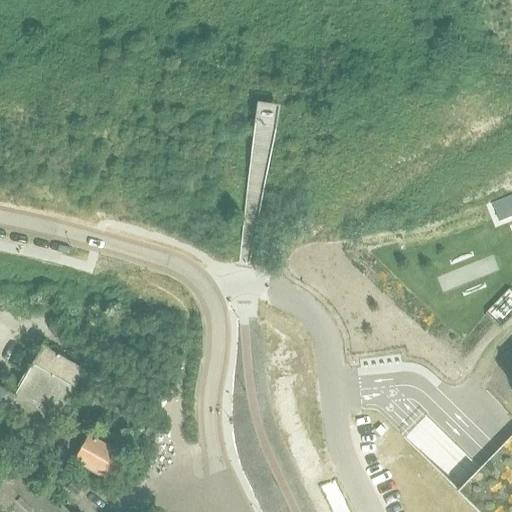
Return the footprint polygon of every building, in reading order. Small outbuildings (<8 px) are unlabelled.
[(511,217),(511,196),(493,204),(501,222),(511,217)] [(173,359),(185,336),(173,329),(160,352),(173,359)] [(0,418),(42,442),(43,440),(82,372),(41,348),(12,398),(0,418)] [(0,418),(12,398),(0,391),(0,418)] [(118,454),(124,444),(98,429),(91,440),(87,437),(79,452),(72,448),(74,444),(55,433),(49,444),(43,440),(42,442),(41,444),(106,481),(112,470),(116,469),(120,462),(118,458),(120,455),(118,454)] [(459,492),(458,493),(477,511),(511,511),(511,437),(490,460),(481,470),(480,471),(471,480),(459,492)] [(0,511),(63,511),(8,454),(0,461),(0,511)]
